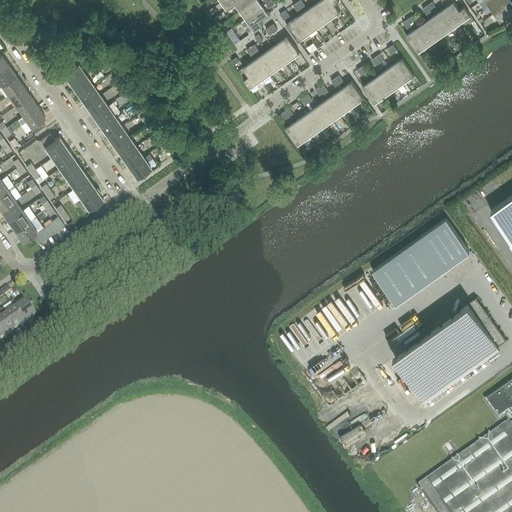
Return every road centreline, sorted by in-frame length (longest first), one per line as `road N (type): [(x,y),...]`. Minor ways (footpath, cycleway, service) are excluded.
road 1 (residential): [(128,201),(146,197),(379,27),(364,0)]
road 2 (residential): [(128,201),(4,25)]
road 3 (residential): [(0,244),(28,270),(128,201)]
